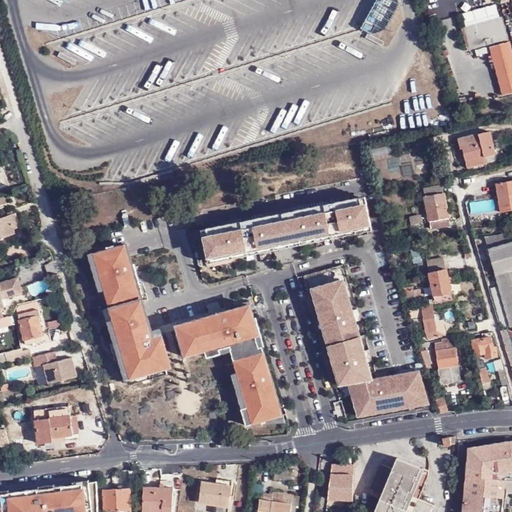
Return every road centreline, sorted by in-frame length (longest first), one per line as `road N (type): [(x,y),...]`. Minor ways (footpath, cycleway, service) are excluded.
road 1 (residential): [(337,441),(289,270),(265,277),(310,445)]
road 2 (residential): [(310,445),(241,456),(118,458),(0,476)]
road 3 (residential): [(511,414),(337,441)]
